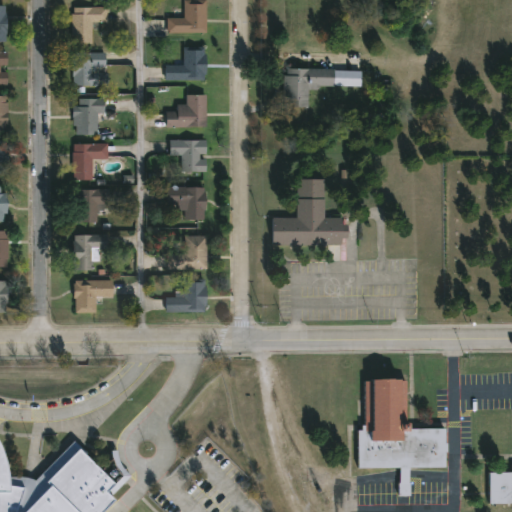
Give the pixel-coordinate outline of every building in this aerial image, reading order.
[(208,0),(208,22),(208,33),(168,32),(168,18),(185,18),(185,0),(208,0)] [(93,21),(93,43),(75,43),(75,37),(72,37),(72,14),(75,14),(75,7),(108,7),(108,21),(93,21)] [(205,46),(205,53),(207,53),(207,73),(205,73),(205,80),(166,80),(166,65),(175,64),(175,61),(184,60),(183,46),(205,46)] [(2,66),(2,72),(8,72),(8,84),(0,84),(0,52),(8,52),(8,65),(2,65),(2,66)] [(98,67),(100,86),(74,86),(74,53),(107,52),(107,67),(98,67)] [(363,71),(363,86),(319,86),(319,89),(310,89),(309,107),(286,106),(287,100),(284,99),(285,74),(288,74),(288,68),(363,71)] [(206,128),(167,127),(167,110),(178,111),(178,105),(187,105),(187,95),(207,95),(206,128)] [(106,111),(106,113),(98,113),(98,134),(76,134),(76,126),(73,126),(73,105),(79,105),(79,99),(106,99),(106,111)] [(200,155),(200,160),(206,160),(206,172),(182,171),(182,155),(170,155),(170,140),(204,141),(203,154),(200,155)] [(93,180),(74,180),(74,144),(108,144),(108,159),(93,159),(93,180)] [(343,218),(343,225),(360,225),(360,238),(343,238),(343,246),(273,245),(273,218),(298,218),(298,179),(325,179),(325,218),(343,218)] [(0,186),(1,186),(1,195),(9,195),(9,214),(3,214),(3,222),(0,222),(0,186)] [(204,188),(204,192),(206,192),(205,220),(185,220),(185,211),(179,211),(178,205),(168,205),(168,188),(204,188)] [(99,223),(74,223),(74,190),(110,190),(110,210),(99,210),(99,223)] [(8,243),(7,267),(0,266),(0,230),(8,231),(8,243)] [(92,261),(92,270),(76,270),(76,264),(74,264),(74,241),(75,241),(75,235),(108,235),(108,248),(99,248),(100,260),(92,261)] [(207,269),(168,269),(168,254),(185,254),(185,235),(207,235),(207,269)] [(205,279),(205,287),(208,287),(208,306),(205,306),(205,311),(166,312),(166,297),(176,297),(175,290),(184,290),(184,279),(205,279)] [(97,297),(96,313),(76,312),(75,284),(77,284),(77,281),(114,281),(114,297),(97,297)] [(396,376),(403,376),(403,379),(406,379),(405,420),(412,420),(412,427),(444,427),(444,442),(446,442),(446,466),(408,466),(408,480),(410,480),(410,495),(398,495),(399,467),(356,467),(357,401),(364,401),(364,379),(374,379),(374,376),(382,376),(396,376)] [(0,511),(0,436),(9,461),(13,477),(29,477),(36,479),(76,439),(104,468),(114,457),(113,449),(119,449),(122,461),(131,474),(113,494),(117,498),(102,511),(0,511)] [(511,502),(489,503),(488,472),(511,471),(511,502)]
